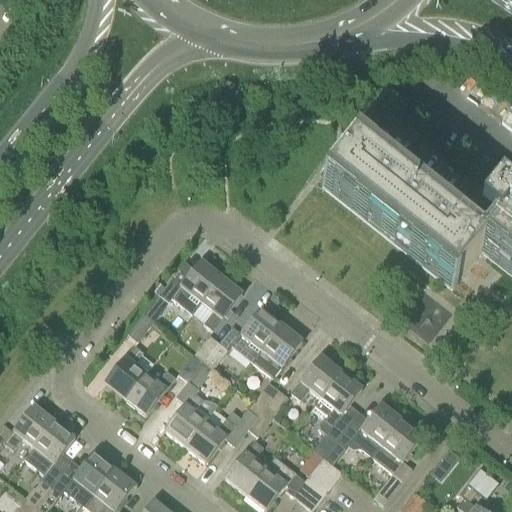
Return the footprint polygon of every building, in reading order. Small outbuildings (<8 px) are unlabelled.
[(511,200),(511,188),(508,186),(467,238),(355,150),(355,149),(322,190),(452,293),(481,256),(485,252),(476,245),(511,200)] [(511,280),(511,200),(476,245),(485,252),(481,256),(511,280)] [(157,301),(168,308),(171,304),(180,311),(191,320),(200,309),(222,282),(201,266),(193,275),(180,292),(170,284),(165,291),(158,300),(157,301)] [(204,329),(212,336),(242,299),(222,282),(200,309),(212,318),(204,329)] [(150,293),(158,300),(165,291),(156,285),(150,293)] [(429,345),(455,319),(428,293),(403,319),(429,345)] [(231,350),(240,357),(252,367),(281,330),(261,314),(241,339),(231,350)] [(153,327),(143,319),(127,339),(137,347),(153,327)] [(252,367),(272,383),(302,346),(281,330),(252,367)] [(228,355),(231,350),(241,339),(231,332),(218,347),(228,355)] [(218,347),(209,340),(194,359),(203,367),(218,347)] [(213,375),(228,355),(218,347),(203,367),(213,375)] [(145,379),(133,370),(143,357),(134,351),(104,388),(125,404),(145,379)] [(194,359),(178,379),(188,387),(203,367),(194,359)] [(341,377),(320,361),(290,399),(299,407),(308,396),(319,404),(341,377)] [(188,387),(198,395),(213,375),(203,367),(188,387)] [(145,379),(125,404),(145,421),(174,384),(175,383),(166,376),(165,377),(156,388),(145,379)] [(319,404),(311,415),(323,424),(319,428),(320,435),(325,438),(335,446),(353,423),(344,416),(362,394),(341,377),(319,404)] [(278,395),(269,388),(253,407),(263,415),(278,395)] [(273,422),(288,403),(278,395),(263,415),(273,422)] [(205,427),(215,414),(218,410),(213,407),(210,406),(207,406),(203,406),(193,399),(164,436),(185,452),(205,427)] [(205,427),(185,452),(205,468),(224,444),(234,451),(247,434),(263,415),(253,407),(240,423),(232,416),(226,423),(216,436),(205,427)] [(353,423),(335,446),(336,446),(345,453),(347,451),(351,446),(362,455),(372,463),(402,426),(381,409),(363,431),(353,423)] [(3,429),(0,433),(0,453),(4,449),(12,455),(21,444),(33,454),(54,427),(33,411),(13,437),(3,429)] [(247,434),(258,442),(273,422),(263,415),(247,434)] [(402,466),(422,441),(402,426),(372,463),(383,472),(382,472),(391,480),(373,503),(383,510),(412,474),(402,466)] [(54,468),(74,443),(54,427),(33,454),(25,464),(36,473),(35,473),(44,481),(54,468)] [(253,445),(224,483),(245,499),(265,473),(254,465),(263,453),(253,445)] [(438,467),(449,475),(459,463),(448,454),(438,467)] [(72,503),(73,502),(84,511),(114,475),(93,458),(73,483),(63,496),(64,496),(72,503)] [(274,462),(266,474),(265,473),(245,499),(260,511),(268,511),(283,493),(306,511),(315,511),(327,497),(308,482),(305,486),(274,462)] [(335,488),(342,478),(323,463),(316,472),(335,488)] [(45,481),(42,485),(51,492),(64,476),(54,468),(45,481)] [(327,497),(335,488),(316,472),(308,482),(327,497)] [(479,473),(467,489),(485,504),(498,488),(479,473)] [(117,511),(135,491),(114,475),(84,511),(117,511)] [(64,476),(51,492),(61,500),(64,496),(63,496),(73,483),(64,476)] [(511,485),(510,484),(503,492),(511,498),(511,485)] [(35,493),(44,501),(51,492),(42,485),(35,493)] [(466,489),(459,499),(463,502),(455,511),(475,511),(469,507),(476,497),(466,489)] [(422,511),(427,507),(416,498),(403,511),(422,511)]
